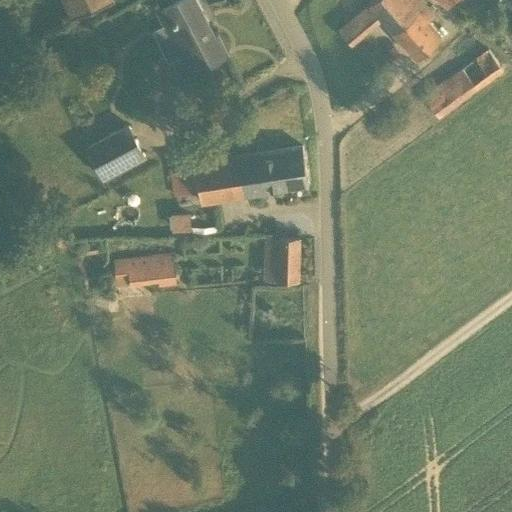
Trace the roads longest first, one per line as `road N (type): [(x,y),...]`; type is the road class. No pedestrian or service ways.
road 1 (unclassified): [(335,511),(326,129),(310,64),(276,0)]
road 2 (track): [(511,298),(332,422)]
